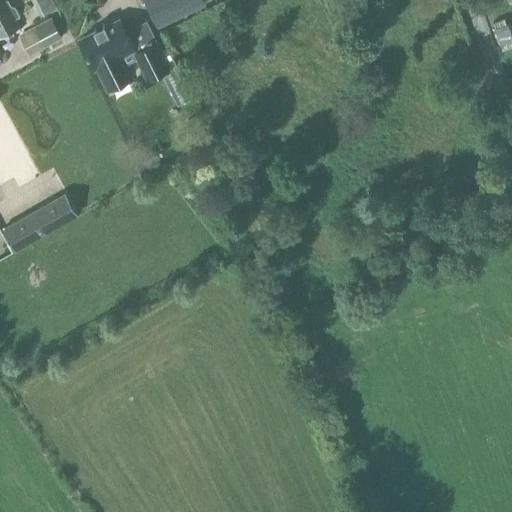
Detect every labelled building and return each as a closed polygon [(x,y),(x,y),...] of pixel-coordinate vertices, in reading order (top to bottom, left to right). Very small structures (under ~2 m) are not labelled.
[(0,0),(0,35),(21,25),(17,18),(21,16),(17,7),(13,6),(10,0),(7,1),(6,0),(0,0)] [(24,0),(33,16),(49,8),(44,0),(24,0)] [(204,0),(146,0),(159,25),(206,2),(204,0)] [(51,16),(19,33),(31,54),(63,37),(51,16)] [(95,31),(80,39),(94,67),(97,66),(108,87),(131,76),(125,64),(137,58),(134,52),(135,52),(119,19),(105,26),(104,24),(103,25),(104,27),(96,30),(95,28),(94,29),(95,31)] [(135,52),(134,52),(137,58),(148,79),(169,68),(156,41),(135,52)] [(6,167),(8,181),(36,176),(34,162),(6,167)] [(65,192),(15,220),(28,243),(78,214),(65,192)] [(0,247),(16,240),(0,205),(0,247)] [(24,291),(32,307),(59,294),(51,278),(24,291)]
